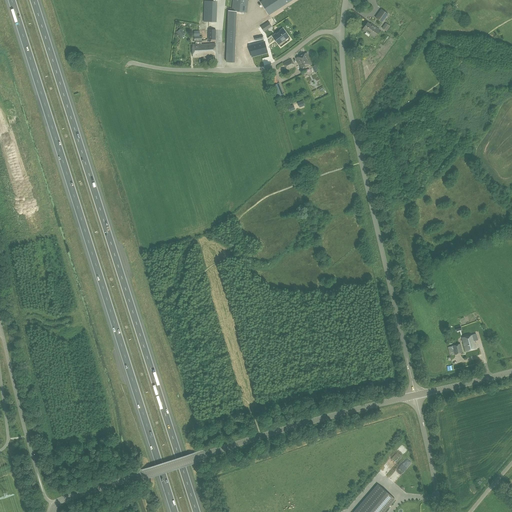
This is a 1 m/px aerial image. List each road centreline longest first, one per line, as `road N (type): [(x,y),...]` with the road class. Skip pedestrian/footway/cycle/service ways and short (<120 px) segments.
road 1 (motorway): [(196,511),(33,0)]
road 2 (motorway): [(11,0),(173,511)]
road 3 (tertiary): [(51,511),(140,475),(414,395)]
road 4 (unclassified): [(414,395),(359,162),(341,32)]
road 5 (unclassified): [(341,32),(314,34),(262,68),(128,64)]
